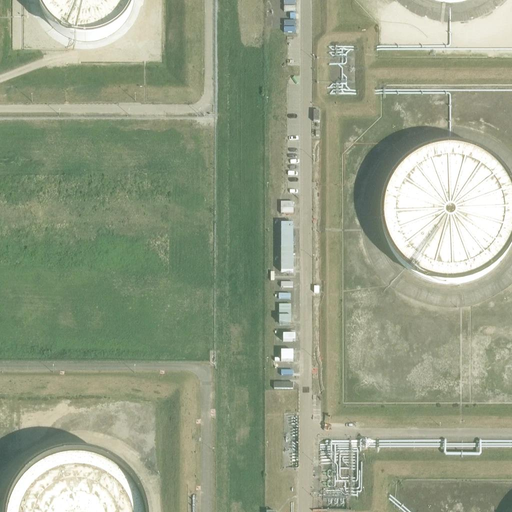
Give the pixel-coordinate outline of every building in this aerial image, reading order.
[(125,32),(135,18),(140,1),(139,0),(38,0),(41,13),(49,27),(61,38),(76,45),(94,46),(110,41),(125,32)] [(488,109),(487,133),(498,134),(502,141),(508,141),(510,144),(511,142),(511,123),(507,116),(507,109),(505,106),(511,102),(511,98),(511,90),(488,90),(487,95),(481,99),(488,109)] [(446,279),(469,278),(490,269),(507,254),(511,246),(511,173),(510,169),(494,153),(473,144),(450,141),(428,146),(408,158),(394,175),(386,197),(385,220),(392,241),(406,260),(425,273),(446,279)] [(293,203),(281,203),(281,215),(293,215),(293,203)] [(280,267),(293,267),(293,224),(280,224),(280,267)] [(291,306),(279,306),(279,325),(291,325),(291,306)] [(9,401),(0,401),(0,412),(9,413),(9,401)] [(150,511),(149,501),(140,480),(124,463),(103,452),(79,448),(54,453),(33,465),(17,483),(8,506),(7,511),(150,511)]
